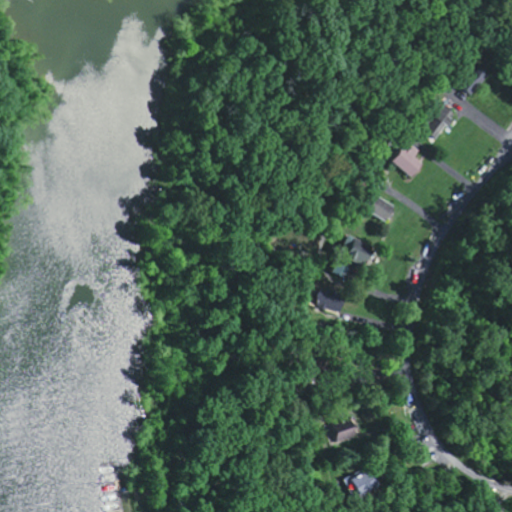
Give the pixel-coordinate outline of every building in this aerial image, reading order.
[(454,114),(438,103),(421,130),(436,140),(454,114)] [(391,165),(415,177),(422,163),(414,159),(418,150),(409,145),(406,152),(399,148),(391,165)] [(397,207),(379,197),(371,213),(388,222),(397,207)] [(375,248),(348,236),(340,254),(368,266),(375,248)] [(344,303),(339,302),(342,294),(322,287),(316,303),(341,312),(344,303)] [(339,444),(361,436),(354,416),(332,424),(339,444)] [(354,500),(381,487),(372,467),(344,480),(354,500)]
